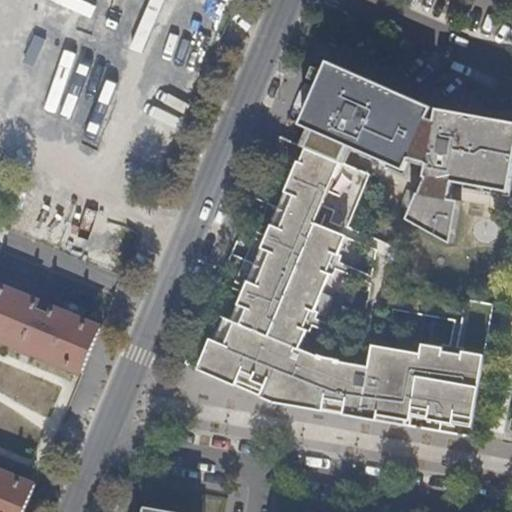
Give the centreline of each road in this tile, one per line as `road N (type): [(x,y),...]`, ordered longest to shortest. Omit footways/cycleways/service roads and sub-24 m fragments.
road 1 (residential): [(98,441),(285,0)]
road 2 (residential): [(507,511),(261,469)]
road 3 (residential): [(350,0),(511,68)]
road 4 (residential): [(261,469),(98,441)]
